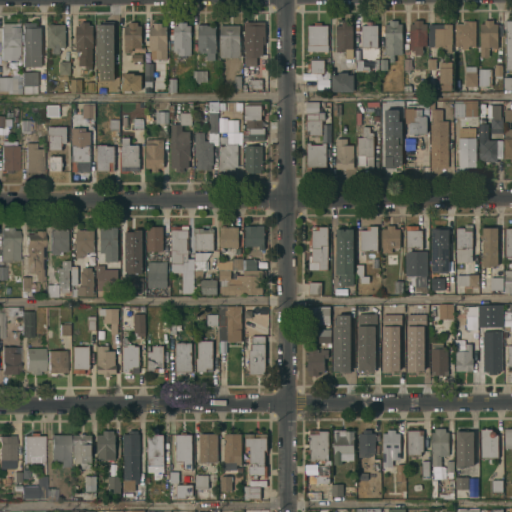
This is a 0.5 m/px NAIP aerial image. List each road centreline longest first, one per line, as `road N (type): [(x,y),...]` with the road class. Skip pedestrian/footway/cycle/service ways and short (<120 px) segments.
road 1 (residential): [(0,200),(511,195)]
road 2 (residential): [(0,407),(511,405)]
road 3 (residential): [(287,0),(288,511)]
